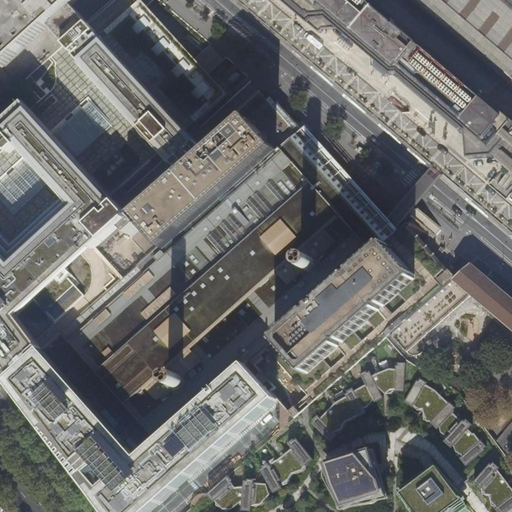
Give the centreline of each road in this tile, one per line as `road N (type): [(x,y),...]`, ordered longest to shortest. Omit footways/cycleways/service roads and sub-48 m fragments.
road 1 (residential): [(214,0),(511,258)]
road 2 (tertiary): [(74,511),(0,414)]
